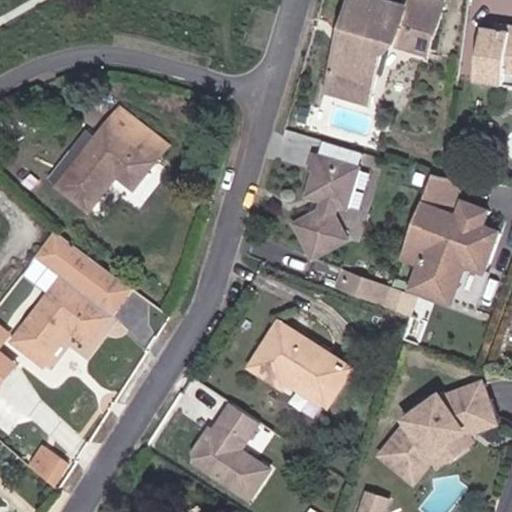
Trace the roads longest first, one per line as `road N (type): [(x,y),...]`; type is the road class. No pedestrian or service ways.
road 1 (residential): [(81,511),(215,307),(275,82)]
road 2 (residential): [(275,82),(124,50),(82,49),(0,76)]
